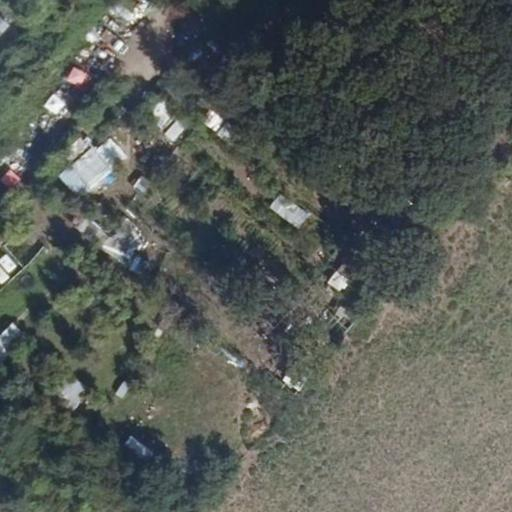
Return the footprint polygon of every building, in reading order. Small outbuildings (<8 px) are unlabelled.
[(82,198),(129,156),(108,133),(61,175),(82,198)] [(278,193),(269,208),(299,227),(308,212),(278,193)] [(340,220),(349,206),(332,195),(323,209),(340,220)] [(283,244),(274,257),(293,270),(302,257),(283,244)] [(340,306),(331,322),(349,333),(358,317),(340,306)] [(66,374),(54,395),(76,407),(88,387),(66,374)]
